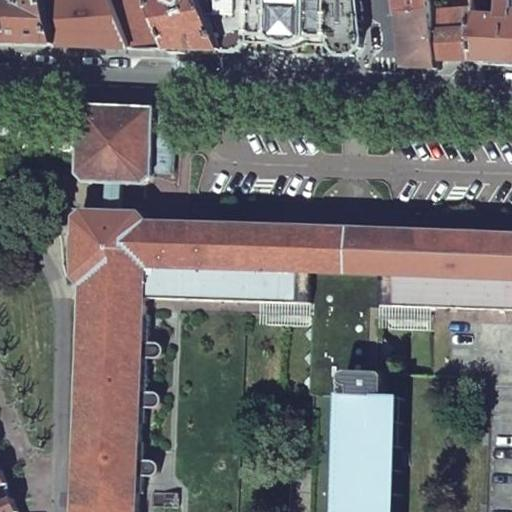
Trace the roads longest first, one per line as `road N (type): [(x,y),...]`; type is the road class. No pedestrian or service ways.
road 1 (residential): [(0,70),(387,89)]
road 2 (residential): [(387,89),(511,94)]
